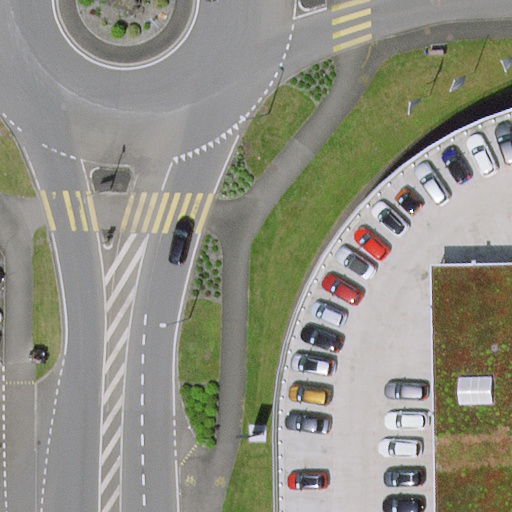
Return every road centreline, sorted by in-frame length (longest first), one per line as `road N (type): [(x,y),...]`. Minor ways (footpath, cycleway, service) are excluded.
road 1 (primary): [(146,511),(155,303),(224,88)]
road 2 (primary): [(58,111),(86,341),(72,511)]
road 3 (primary): [(58,111),(100,128),(145,129),(188,116),(224,88)]
road 4 (unclassified): [(246,57),(404,0)]
